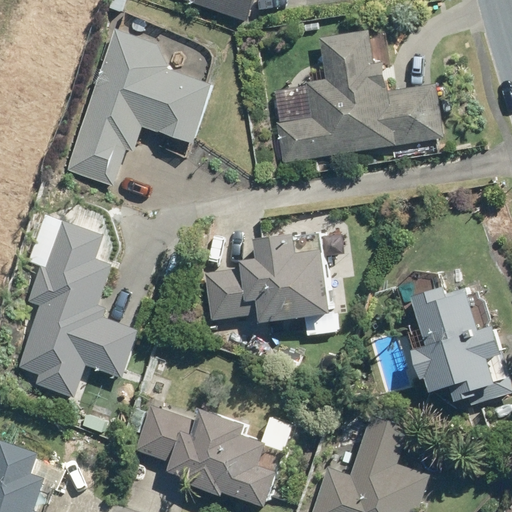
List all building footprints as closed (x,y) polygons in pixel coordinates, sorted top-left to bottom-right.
[(115,0),(115,4),(128,9),(130,0),(115,0)] [(190,0),(250,20),(256,0),(190,0)] [(318,21),(306,22),(309,39),(320,37),(318,21)] [(217,83),(173,68),(174,64),(162,42),(118,27),(71,168),(117,184),(129,147),(137,150),(145,125),(197,142),(217,83)] [(330,78),(310,81),(316,116),(280,122),(287,161),(449,136),(440,82),(390,90),(386,61),(377,62),(373,29),(323,37),(330,78)] [(49,306),(25,366),(42,372),(37,384),(79,400),(93,364),(135,381),(153,335),(117,321),(122,309),(106,303),(121,264),(105,258),(113,238),(75,222),(57,268),(49,265),(35,301),(49,306)] [(265,320),(337,311),(329,247),(302,249),(300,231),(259,235),(262,255),(244,258),(245,266),(208,270),(214,317),(263,312),(265,320)] [(434,343),(418,348),(427,377),(432,376),(436,389),(455,384),(460,401),(476,396),(478,403),(511,392),(511,370),(497,325),(484,329),(472,291),(454,296),(450,284),(419,294),(434,343)] [(273,441),(247,431),(251,421),(205,406),(201,420),(155,404),(139,449),(175,461),(172,469),(272,503),(284,469),(265,463),(273,441)] [(420,511),(434,474),(401,463),(413,427),(376,415),(355,475),(331,467),(315,511),(420,511)] [(40,511),(50,485),(37,480),(44,461),(5,446),(0,459),(0,511),(40,511)]
